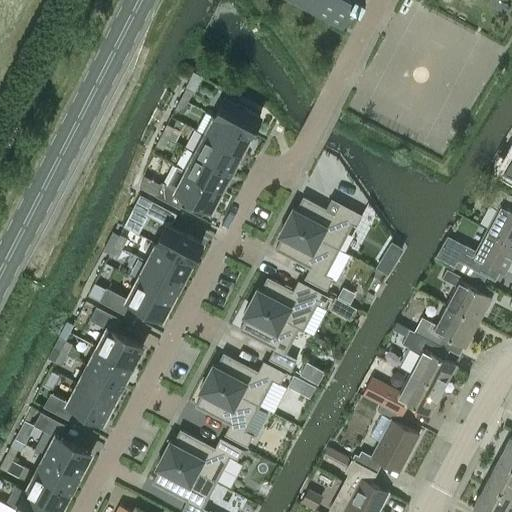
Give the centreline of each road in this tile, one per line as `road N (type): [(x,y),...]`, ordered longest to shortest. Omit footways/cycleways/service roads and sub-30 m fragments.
road 1 (residential): [(381,0),(294,166),(261,174),(79,511)]
road 2 (primary): [(0,273),(140,0)]
road 3 (residential): [(432,511),(511,362)]
